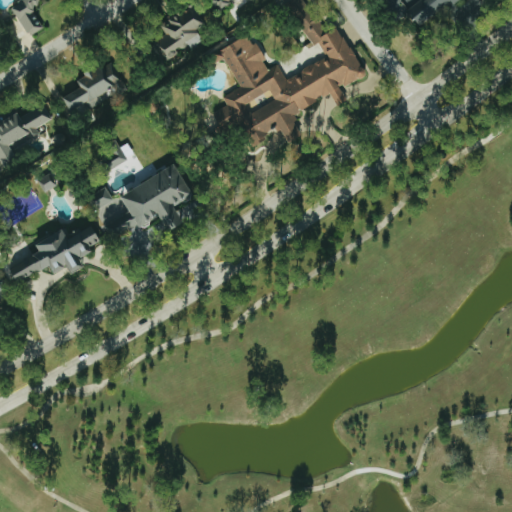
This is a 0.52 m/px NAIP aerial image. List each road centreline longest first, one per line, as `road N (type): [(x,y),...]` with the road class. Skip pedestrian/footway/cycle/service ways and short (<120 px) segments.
road 1 (secondary): [(511,25),(265,208),(0,370)]
road 2 (secondary): [(0,406),(213,279),(388,160)]
road 3 (residential): [(434,127),(344,0)]
road 4 (residential): [(0,81),(128,0)]
